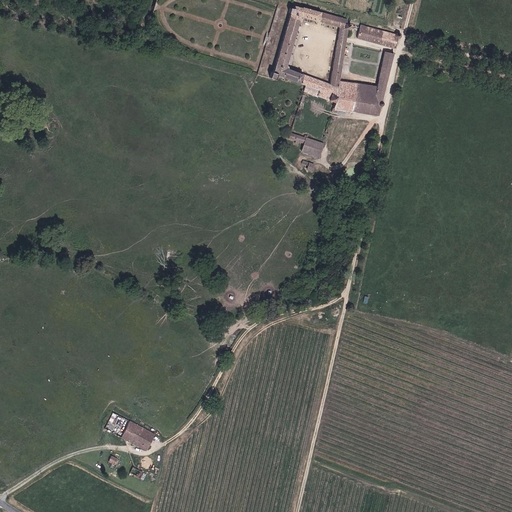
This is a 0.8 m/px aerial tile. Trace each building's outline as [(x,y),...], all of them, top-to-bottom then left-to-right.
[(347,21),(348,18),(303,5),(296,4),(295,8),(290,6),(288,11),(290,12),(272,70),(271,69),(269,76),(275,78),(276,74),(305,84),(303,91),(335,102),(332,112),(335,114),(337,109),(378,115),(380,107),(383,106),(384,104),(381,100),(393,52),(385,51),(377,86),(339,80),(348,26),(350,27),(351,23),(347,21)] [(361,23),(357,36),(394,47),(397,36),(400,34),(399,30),(395,30),(394,33),(361,23)] [(322,144),(321,144),(303,138),(289,132),(287,138),(302,142),(299,150),(304,152),(317,157),(322,144)] [(322,138),(305,133),(303,138),(321,144),(322,138)] [(113,412),(105,429),(145,449),(148,444),(136,438),(141,427),(113,412)] [(141,427),(136,438),(148,444),(154,434),(141,427)] [(116,459),(111,456),(108,462),(113,464),(116,459)] [(142,472),(132,467),(129,473),(139,478),(142,472)]
